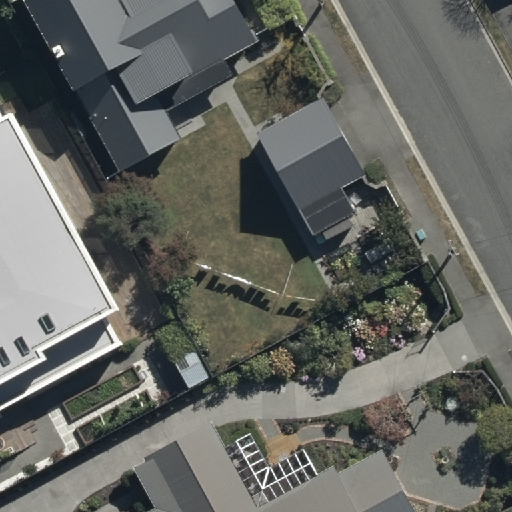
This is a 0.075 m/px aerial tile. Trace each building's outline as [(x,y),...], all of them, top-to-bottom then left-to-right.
[(255,39),(234,0),(30,0),(121,168),(179,137),(163,107),(234,70),(226,55),(255,39)] [(323,96),(255,132),(312,235),(356,212),(342,186),(365,173),(323,96)] [(0,408),(120,342),(107,318),(119,312),(0,99),(0,408)] [(245,255),(204,178),(144,210),(186,287),(245,255)] [(258,506),(209,416),(141,453),(143,457),(128,465),(150,506),(139,511),(412,511),(380,454),(334,479),(328,468),(258,506)]
